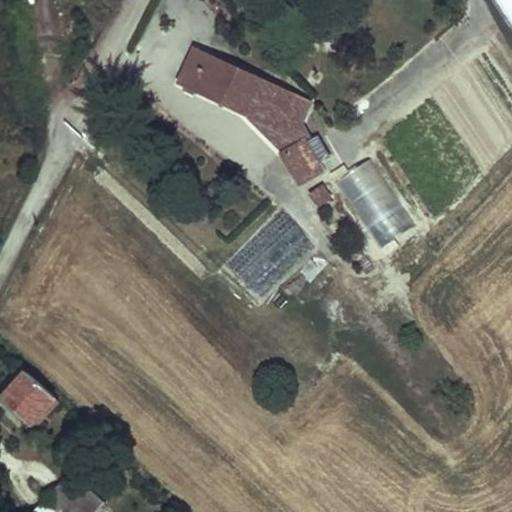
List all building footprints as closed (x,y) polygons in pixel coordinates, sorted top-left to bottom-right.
[(511,0),(492,0),(511,33),(511,0)] [(196,50),(181,83),(243,112),(260,78),(196,50)] [(311,101),(260,78),(244,113),(283,153),(301,184),(322,171),(318,164),(330,158),(318,137),(310,141),(301,123),(311,101)] [(388,245),(416,221),(364,161),(336,184),(388,245)] [(324,184),(309,194),(319,208),(333,196),(324,184)] [(28,372),(3,398),(33,425),(57,399),(30,374),(28,372)] [(69,476),(41,506),(47,511),(98,511),(102,508),(103,507),(69,476)]
